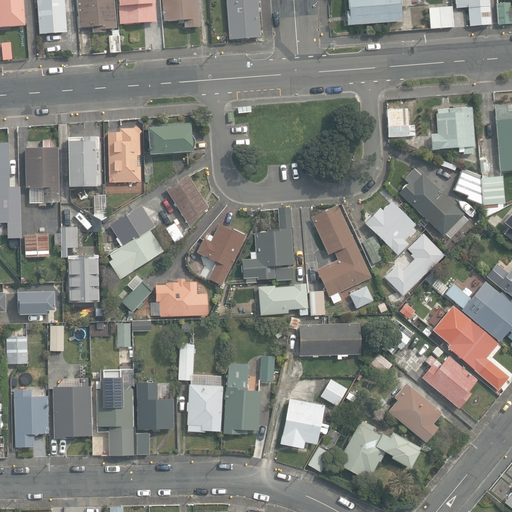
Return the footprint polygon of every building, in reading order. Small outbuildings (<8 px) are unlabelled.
[(0,0),(0,30),(11,30),(10,26),(26,25),(24,0),(0,0)] [(36,0),(39,34),(67,32),(64,0),(36,0)] [(92,27),(93,33),(106,32),(106,29),(117,28),(114,0),(77,0),(80,28),(92,27)] [(119,5),(120,23),(156,21),(154,0),(119,0),(120,5),(119,5)] [(184,21),(184,28),(201,27),(199,0),(162,0),(164,22),(184,21)] [(226,0),(229,39),(260,37),(258,2),(260,2),(259,0),(226,0)] [(401,21),(399,0),(348,0),(349,11),(347,12),(347,25),(401,21)] [(454,0),(455,9),(489,6),(488,0),(454,0)] [(496,3),(498,25),(511,24),(509,2),(496,3)] [(428,8),(430,29),(453,27),(452,6),(428,8)] [(111,53),(120,52),(118,30),(112,31),(112,36),(109,36),(111,53)] [(1,43),(3,60),(13,60),(11,42),(1,43)] [(387,109),(388,137),(419,135),(417,99),(407,99),(407,108),(387,109)] [(511,104),(496,106),(500,172),(511,171),(511,104)] [(462,152),(463,154),(473,153),(473,147),(474,146),(472,107),(437,109),(437,114),(436,114),(437,134),(431,134),(432,150),(458,149),(458,152),(462,152)] [(146,127),(148,155),(192,152),(190,124),(146,127)] [(106,132),(109,183),(141,182),(139,134),(141,131),(136,126),(133,129),(120,129),(120,132),(106,132)] [(69,186),(69,187),(100,186),(99,137),(69,137),(69,186)] [(29,188),(29,203),(60,202),(59,148),(54,148),(54,141),(43,142),(43,148),(25,149),(26,188),(29,188)] [(0,143),(0,203),(1,203),(1,202),(8,202),(8,194),(10,194),(9,143),(0,143)] [(454,171),(456,166),(446,163),(445,167),(454,171)] [(434,225),(439,229),(448,219),(443,215),(454,204),(421,173),(420,175),(413,168),(404,178),(408,182),(407,184),(405,184),(404,185),(403,186),(402,187),(402,188),(401,189),(398,193),(433,226),(434,225)] [(466,199),(483,205),(504,203),(502,176),(481,178),(461,171),(454,190),(467,195),(466,199)] [(176,206),(189,226),(208,207),(189,176),(188,175),(166,189),(175,203),(173,204),(175,207),(176,206)] [(94,217),(100,220),(106,217),(105,194),(93,195),(94,217)] [(364,223),(395,256),(408,244),(403,239),(408,235),(410,237),(416,231),(413,228),(415,225),(392,201),(382,210),(380,208),(364,223)] [(106,257),(120,279),(164,251),(150,230),(155,227),(140,205),(109,225),(123,246),(106,257)] [(330,296),(333,303),(341,300),(338,293),(341,291),(344,290),(371,277),(337,205),(311,217),(310,217),(328,254),(334,251),(338,259),(316,269),(325,290),(326,291),(329,297),(330,296)] [(502,205),(483,207),(483,210),(483,218),(503,208),(502,205)] [(292,228),(290,207),(275,209),(277,231),(252,234),(254,251),(249,251),(250,259),(240,260),(242,278),(257,277),(257,280),(275,278),(275,282),(292,280),(290,265),(294,265),(290,228),(292,228)] [(511,210),(502,223),(508,228),(503,234),(511,241),(511,210)] [(495,227),(500,221),(493,215),(488,221),(495,227)] [(3,218),(4,246),(19,245),(18,218),(3,218)] [(166,228),(175,242),(183,237),(176,225),(179,223),(177,218),(173,220),(175,223),(166,228)] [(207,278),(221,285),(245,235),(231,228),(230,230),(219,224),(213,236),(209,234),(207,239),(204,238),(196,252),(215,261),(207,278)] [(67,291),(68,302),(100,301),(99,291),(99,258),(97,258),(97,255),(68,256),(68,248),(78,247),(77,227),(61,228),(61,257),(67,257),(67,291)] [(384,277),(402,296),(423,275),(425,277),(429,273),(427,271),(444,255),(423,233),(407,249),(412,254),(410,256),(414,259),(402,270),(397,264),(384,277)] [(25,235),(26,257),(49,256),(48,234),(25,235)] [(362,241),(373,264),(385,257),(374,235),(362,241)] [(438,271),(445,277),(448,272),(446,270),(451,264),(447,260),(438,271)] [(511,267),(504,277),(503,276),(505,274),(496,266),(488,275),(498,284),(497,285),(511,297),(511,267)] [(429,285),(436,277),(431,272),(424,280),(429,285)] [(122,302),(132,312),(136,308),(138,310),(144,304),(142,302),(153,290),(142,280),(136,275),(127,286),(133,291),(122,302)] [(160,301),(160,316),(207,315),(207,293),(196,294),(196,291),(196,290),(196,281),(184,281),(184,278),(177,278),(177,282),(165,283),(165,284),(155,284),(155,291),(156,301),(160,301)] [(441,294),(447,287),(438,280),(432,286),(441,294)] [(258,286),(261,315),(287,314),(287,310),(308,309),(306,284),(294,285),(294,287),(276,288),(276,285),(258,286)] [(451,284),(444,293),(473,317),(472,318),(499,340),(508,329),(511,332),(507,337),(511,340),(511,305),(494,291),(480,308),(451,284)] [(349,294),(354,305),(366,299),(363,291),(362,289),(361,288),(358,289),(355,291),(349,294)] [(53,292),(53,291),(16,292),(17,313),(19,313),(19,315),(46,314),(46,310),(56,310),(56,292),(53,292)] [(310,291),(312,315),(324,314),(323,291),(318,291),(310,291)] [(389,296),(392,304),(401,300),(398,292),(389,296)] [(378,306),(381,312),(389,309),(385,302),(378,306)] [(408,319),(414,311),(404,303),(398,311),(408,319)] [(446,347),(497,390),(508,377),(486,358),(498,344),(452,306),(435,326),(432,330),(449,344),(446,347)] [(379,343),(393,354),(399,347),(402,350),(411,339),(409,338),(413,333),(399,321),(403,316),(397,311),(392,317),(395,320),(392,325),(393,326),(379,343)] [(286,352),(294,354),(298,333),(296,329),(298,318),(291,317),(286,352)] [(132,321),(133,331),(151,331),(150,320),(132,321)] [(85,323),(85,333),(108,334),(108,323),(85,323)] [(118,323),(118,347),(131,347),(131,323),(118,323)] [(312,355),(312,357),(317,357),(317,355),(338,354),(338,356),(347,356),(347,354),(360,354),(359,323),(299,324),(299,355),(312,355)] [(5,333),(13,332),(12,324),(4,325),(5,333)] [(51,350),(64,350),(64,326),(51,326),(51,350)] [(7,337),(7,363),(27,363),(27,336),(7,337)] [(177,379),(193,380),(194,345),(179,345),(177,379)] [(432,351),(438,357),(443,352),(437,346),(432,351)] [(368,364),(383,375),(384,374),(385,374),(392,364),(377,353),(368,364)] [(420,378),(458,408),(459,407),(470,393),(468,391),(477,379),(448,356),(441,364),(431,355),(425,362),(430,366),(420,378)] [(260,380),(274,381),(276,357),(262,356),(260,380)] [(223,433),(240,434),(240,433),(247,434),(247,429),(259,430),(261,391),(247,390),(247,388),(248,363),(228,363),(228,387),(225,387),(223,433)] [(109,431),(109,434),(119,434),(119,430),(134,429),(133,389),(131,389),(131,383),(123,383),(123,376),(100,377),(101,390),(96,390),(97,426),(97,431),(109,431)] [(51,387),(53,439),(67,438),(67,437),(92,436),(90,385),(88,386),(88,377),(79,378),(79,386),(51,387)] [(320,396),(336,406),(347,388),(331,379),(320,396)] [(136,382),(137,429),(174,428),(174,398),(171,398),(158,398),(157,382),(136,382)] [(388,411),(425,442),(438,427),(432,423),(440,412),(405,383),(393,397),(396,400),(388,411)] [(187,431),(203,432),(203,430),(220,431),(223,386),(188,384),(188,402),(186,402),(186,411),(187,411),(186,424),(187,424),(187,431)] [(14,390),(16,447),(35,447),(34,433),(49,433),(48,404),(48,396),(32,396),(32,390),(14,390)] [(317,445),(325,405),(290,398),(280,444),(304,449),(305,442),(317,445)] [(377,403),(382,407),(387,403),(382,398),(377,403)] [(337,464),(362,477),(365,471),(372,474),(378,461),(380,462),(385,452),(391,455),(390,458),(410,468),(418,451),(421,446),(392,432),(389,438),(380,434),(371,430),(373,426),(361,420),(359,424),(358,423),(337,464)] [(321,446),(329,451),(340,434),(331,429),(321,446)] [(136,433),(136,455),(149,454),(149,433),(136,433)] [(98,437),(99,455),(110,455),(110,437),(98,437)] [(317,446),(307,466),(319,472),(329,453),(317,446)]
